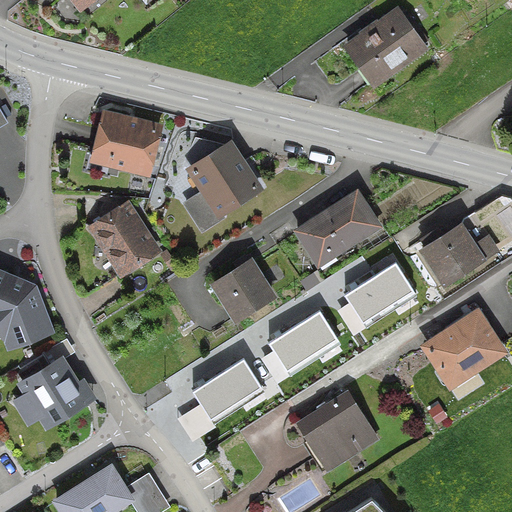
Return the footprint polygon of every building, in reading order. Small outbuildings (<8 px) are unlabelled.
[(69,0),(80,13),(96,0),(69,0)] [(430,49),(399,5),(342,46),(373,89),(430,49)] [(0,127),(8,123),(0,108),(0,127)] [(164,124),(102,109),(89,162),(150,178),(164,124)] [(264,190),(232,140),(187,169),(201,192),(183,203),(202,233),(226,218),(225,216),(264,190)] [(383,227),(358,188),(292,230),(318,269),(320,268),(322,270),(338,260),(336,257),(383,227)] [(163,251),(129,199),(87,226),(120,278),(163,251)] [(476,243),(462,222),(441,236),(436,229),(420,240),(424,246),(418,250),(443,288),(500,251),(489,234),(476,243)] [(277,298),(252,258),(209,285),(234,325),(277,298)] [(414,291),(396,263),(344,296),(349,303),(363,325),(414,291)] [(37,285),(0,268),(0,337),(5,342),(7,351),(56,333),(37,285)] [(417,295),(414,291),(363,325),(365,328),(417,295)] [(363,325),(349,303),(337,310),(354,336),(365,328),(363,325)] [(509,353),(479,307),(419,345),(449,391),(509,353)] [(339,339),(320,311),(268,344),(273,351),(287,373),(339,339)] [(63,354),(65,358),(75,352),(67,338),(43,353),(44,354),(49,363),(63,354)] [(341,343),(339,339),(287,373),(290,377),(341,343)] [(287,373),(273,351),(261,359),(278,384),(290,377),(287,373)] [(65,358),(63,354),(49,363),(44,354),(17,371),(23,380),(18,383),(24,394),(40,419),(47,430),(97,399),(84,378),(79,381),(65,358)] [(263,387),(244,359),(192,392),(200,404),(211,421),(263,387)] [(265,391),(263,387),(211,421),(214,425),(265,391)] [(380,439),(348,390),(295,424),(327,473),(380,439)] [(40,419),(24,394),(12,401),(28,427),(40,419)] [(211,421),(200,404),(177,419),(192,442),(215,427),(214,425),(211,421)] [(127,486),(112,463),(51,501),(58,511),(117,511),(131,504),(136,501),(127,486)] [(149,472),(127,486),(136,501),(131,504),(136,511),(162,511),(171,507),(149,472)] [(383,511),(369,498),(347,511),(383,511)]
